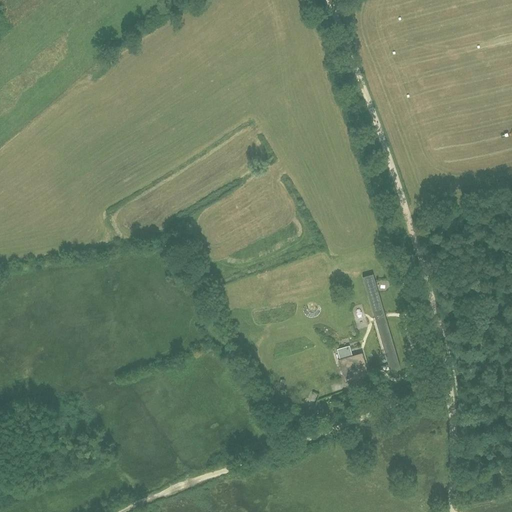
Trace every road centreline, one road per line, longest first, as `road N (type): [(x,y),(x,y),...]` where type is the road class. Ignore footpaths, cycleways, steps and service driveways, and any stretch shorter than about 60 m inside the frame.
road 1 (track): [(449,385),(119,511)]
road 2 (track): [(326,0),(428,297)]
